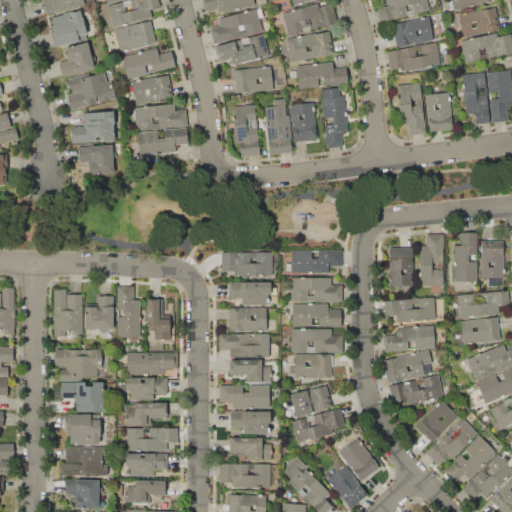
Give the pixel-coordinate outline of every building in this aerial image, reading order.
[(83,0),(85,5),(46,15),(42,0),(83,0)] [(108,6),(129,0),(159,0),(161,6),(150,9),(152,17),(114,28),(108,6)] [(201,0),(255,0),(257,5),(224,14),(224,11),(221,12),(218,9),(218,7),(204,11),(201,0)] [(377,8),(387,6),(385,0),(426,0),(429,10),(380,23),(377,8)] [(487,0),(488,1),(453,10),(450,0),(487,0)] [(323,24),(323,26),(288,35),(282,13),(317,3),(318,7),(333,3),(337,21),(323,24)] [(458,14),(496,6),(501,30),(462,37),(458,14)] [(214,44),(209,28),(220,25),(218,18),(257,8),(257,9),(262,8),(264,16),(259,17),(263,31),(214,44)] [(52,17),(64,14),(63,13),(70,11),(70,12),(79,10),(87,39),(55,48),(50,32),(53,31),(52,26),(54,25),(52,17)] [(392,24),(429,17),(433,40),(397,47),(392,24)] [(114,29),(150,19),(156,43),(120,52),(114,29)] [(291,62),(286,38),(315,32),(316,34),(329,31),(334,54),(291,62)] [(214,47),(264,33),(270,55),(230,65),(228,58),(218,61),(214,47)] [(511,52),(488,58),(488,59),(465,64),(460,41),(497,33),(498,36),(511,34),(511,38),(511,52)] [(65,47),(88,41),(91,54),(94,55),(95,56),(96,59),(95,61),(94,63),(95,68),(62,77),(58,62),(67,60),(66,56),(67,55),(65,47)] [(387,51),(436,42),(440,64),(405,71),(404,66),(390,69),(387,51)] [(122,56),(156,47),(158,55),(172,51),(176,66),(153,72),(153,71),(147,72),(147,74),(128,79),(122,56)] [(296,66),(332,61),(333,68),(346,67),(348,83),(299,89),(296,66)] [(233,70),(271,66),(274,89),(236,93),(233,70)] [(487,72),(502,71),(509,70),(511,94),(511,103),(510,104),(510,106),(508,107),(507,108),(506,107),(508,120),(492,121),(490,98),(499,97),(498,91),(489,92),(487,72)] [(67,79),(89,73),(90,75),(104,71),(107,82),(112,80),(117,98),(71,110),(67,95),(71,93),(67,79)] [(461,74),(484,71),(490,122),(475,124),(474,113),(466,114),(461,74)] [(131,81),(154,77),(155,78),(169,75),(174,97),(136,104),(131,81)] [(396,85),(420,83),(425,133),(409,135),(408,124),(400,125),(396,85)] [(327,146),(320,90),(339,87),(340,95),(344,95),(348,131),(340,132),(342,145),(327,146)] [(424,95),(448,92),(452,128),(429,131),(424,95)] [(264,107),(274,106),(273,99),(284,98),(286,115),(288,115),(293,151),(270,154),(264,107)] [(289,105),(312,102),(317,139),(293,142),(289,105)] [(134,107),(174,103),(175,110),(186,109),(187,125),(136,130),(134,107)] [(254,104),(260,154),(242,156),(240,142),(236,143),(232,107),(254,104)] [(83,113),(113,111),(115,130),(114,130),(115,140),(104,141),(104,139),(96,140),(96,141),(72,143),(71,127),(84,126),(83,113)] [(0,144),(0,114),(7,113),(11,129),(16,127),(19,140),(0,144)] [(139,154),(138,132),(158,130),(158,132),(164,131),(164,129),(187,127),(188,143),(176,144),(177,152),(139,154)] [(78,146),(113,144),(115,172),(89,174),(88,162),(79,162),(78,146)] [(478,280),(455,281),(454,245),(461,245),(461,232),(477,231),(478,280)] [(426,245),(426,234),(443,233),(444,255),(442,256),(443,285),(439,285),(440,293),(430,293),(430,285),(420,286),(418,245),(426,245)] [(480,240),(504,240),(505,277),(500,277),(501,285),(488,286),(488,278),(481,278),(480,240)] [(388,247),(410,247),(412,285),(399,285),(399,287),(390,287),(388,247)] [(291,249),(341,249),(342,265),(328,265),(329,272),(291,272),(291,270),(286,271),(286,263),(291,262),(291,249)] [(221,252),(272,251),(272,274),(231,275),(231,270),(221,270),(221,252)] [(330,284),(342,284),(342,301),(322,302),(322,300),(291,300),(290,277),(330,277),(330,284)] [(272,282),(272,294),(269,294),(269,304),(242,304),(242,298),(229,298),(228,281),(272,282)] [(117,286),(133,286),(133,299),(140,299),(140,338),(128,338),(128,336),(117,336),(117,286)] [(0,292),(2,292),(2,289),(5,289),(5,287),(12,287),(12,289),(14,289),(14,310),(15,310),(15,317),(14,317),(14,334),(3,334),(3,333),(0,333),(0,292)] [(54,289),(56,289),(56,288),(66,288),(66,293),(81,293),(81,323),(83,323),(83,333),(73,333),(73,330),(65,330),(65,336),(54,336),(54,289)] [(458,294),(507,290),(509,305),(499,306),(499,313),(460,316),(458,294)] [(85,329),(84,304),(98,304),(98,295),(113,295),(114,329),(107,329),(105,332),(101,332),(98,329),(85,329)] [(384,301),(434,296),(436,319),(396,322),(396,314),(385,315),(384,301)] [(163,315),(169,315),(170,340),(154,340),(154,330),(148,330),(147,298),(162,297),(163,315)] [(292,303),(327,303),(327,309),(342,309),(341,326),(292,326),(292,303)] [(228,307),(266,307),(266,330),(229,331),(228,307)] [(460,321),(497,316),(500,339),(463,344),(460,321)] [(384,351),(383,335),(396,334),(396,332),(399,329),(401,329),(401,327),(433,325),(435,347),(384,351)] [(331,334),(339,334),(340,350),(331,350),(331,352),(291,352),(291,329),(331,328),(331,334)] [(269,334),(269,357),(230,357),(230,349),(219,349),(219,333),(269,334)] [(466,358),(504,344),(506,350),(511,347),(511,365),(475,380),(466,358)] [(8,362),(2,362),(2,367),(8,367),(8,375),(4,375),(4,376),(0,376),(0,346),(13,346),(13,362),(8,362)] [(97,372),(97,377),(83,377),(83,380),(60,380),(60,369),(66,369),(66,367),(55,367),(55,349),(106,349),(106,372),(97,372)] [(381,359),(415,350),(416,352),(429,349),(432,362),(422,364),(424,374),(387,383),(381,359)] [(130,369),(126,369),(126,352),(175,352),(175,369),(164,369),(164,375),(151,375),(151,372),(142,372),(142,373),(137,373),(137,372),(130,372),(130,369)] [(294,354),(334,354),(334,377),(294,377),(294,354)] [(261,366),(271,366),(271,382),(246,383),(246,375),(230,375),(230,360),(261,360),(261,366)] [(476,382),(511,367),(511,393),(485,404),(476,382)] [(388,386),(415,380),(415,378),(423,377),(423,378),(438,374),(443,397),(407,405),(406,401),(392,404),(388,386)] [(125,377),(167,377),(167,393),(153,393),(153,399),(128,399),(128,389),(125,389),(125,377)] [(0,378),(8,378),(8,395),(0,395),(0,378)] [(61,382),(85,382),(85,386),(92,386),(92,382),(103,382),(103,399),(105,399),(105,413),(86,413),(86,411),(76,411),(76,402),(73,402),(73,398),(61,398),(61,382)] [(298,389),(301,389),(326,383),(332,406),(297,416),(294,407),(287,409),(284,398),(289,396),(288,393),(291,390),(296,389),(298,389)] [(218,385),(270,385),(270,407),(232,408),(232,401),(218,401),(218,385)] [(490,410),(503,402),(502,401),(509,397),(510,398),(511,396),(511,422),(501,429),(490,410)] [(415,426),(443,400),(458,417),(431,443),(415,426)] [(135,409),(135,403),(167,403),(167,418),(151,418),(151,425),(126,425),(126,409),(135,409)] [(290,422),(305,417),(305,416),(314,414),(314,415),(340,407),(345,425),(334,429),(335,432),(297,444),(290,422)] [(243,427),(230,428),(230,411),(270,411),(270,426),(267,426),(267,433),(243,433),(243,427)] [(70,414),(98,414),(98,419),(100,419),(100,436),(99,436),(99,444),(93,444),(93,445),(82,445),(82,444),(70,444),(70,435),(68,435),(68,427),(70,427),(70,414)] [(462,417),(477,433),(451,459),(447,456),(438,465),(425,452),(462,417)] [(166,441),(166,451),(126,451),(126,428),(178,427),(178,441),(166,441)] [(444,469),(480,434),(497,452),(469,478),(464,473),(456,481),(444,469)] [(246,452),(230,452),(230,438),(262,438),(262,444),(271,444),(272,459),(246,460),(246,452)] [(339,452),(356,439),(358,442),(360,440),(380,467),(370,475),(369,474),(361,480),(339,452)] [(0,444),(14,444),(14,461),(8,461),(8,474),(0,474),(0,444)] [(66,446),(101,446),(101,463),(108,463),(108,475),(83,475),(83,474),(73,474),(73,475),(61,475),(61,461),(66,461),(66,446)] [(125,453),(166,453),(166,476),(129,476),(129,466),(125,466),(125,453)] [(463,488),(482,470),(481,469),(486,464),(487,465),(498,454),(511,468),(511,471),(485,498),(479,492),(473,498),(463,488)] [(283,471),(298,456),(306,465),(304,467),(330,494),(325,498),(332,506),(326,511),(316,511),(287,480),(290,478),(283,471)] [(269,487),(233,487),(233,482),(219,482),(219,464),(270,463),(269,487)] [(327,479),(345,465),(368,494),(350,508),(327,479)] [(503,511),(490,499),(511,477),(511,508),(508,511),(503,511)] [(65,479),(98,479),(98,484),(102,487),(101,492),(98,495),(98,508),(75,508),(75,494),(65,494),(65,479)] [(135,486),(135,480),(165,480),(165,495),(149,495),(149,503),(139,503),(139,502),(126,502),(126,486),(135,486)] [(228,511),(230,494),(266,496),(265,511),(228,511)] [(281,511),(282,503),(305,504),(304,511),(281,511)]
